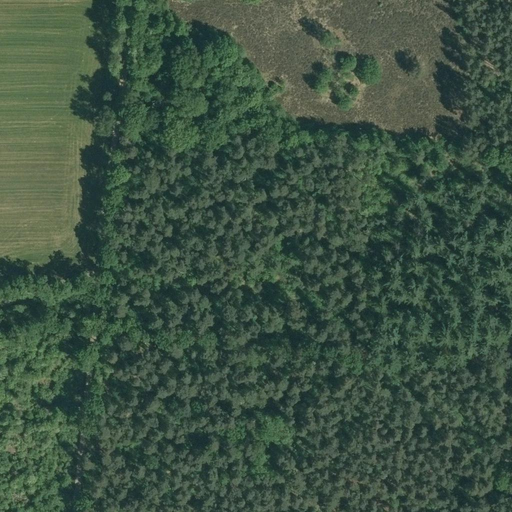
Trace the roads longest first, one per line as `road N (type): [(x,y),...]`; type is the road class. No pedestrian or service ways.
road 1 (track): [(99,266),(127,0)]
road 2 (track): [(74,511),(99,266)]
